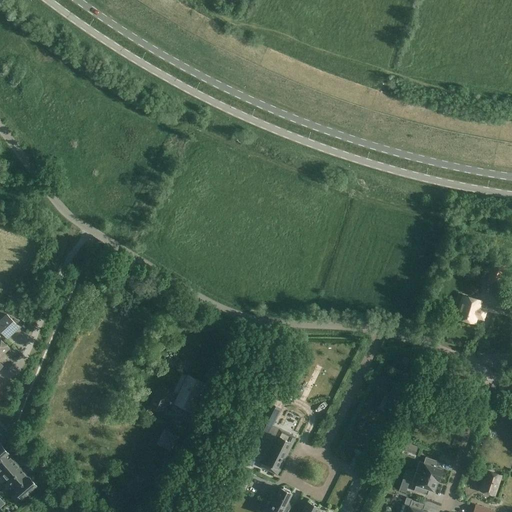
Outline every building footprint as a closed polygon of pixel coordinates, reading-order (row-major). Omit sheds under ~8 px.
[(499,285),(505,266),(493,262),(487,282),(499,285)] [(463,296),(457,318),(474,323),(476,317),(483,319),(485,310),(479,308),(481,301),(463,296)] [(7,315),(0,320),(0,330),(7,338),(18,328),(7,315)] [(0,356),(9,348),(0,338),(0,356)] [(9,358),(12,362),(19,356),(16,352),(9,358)] [(187,375),(176,402),(175,405),(176,408),(188,413),(190,412),(191,408),(194,409),(205,383),(187,375)] [(159,386),(151,406),(163,411),(172,391),(159,386)] [(144,390),(138,387),(134,396),(140,399),(144,390)] [(287,411),(285,421),(296,424),(298,414),(287,411)] [(178,435),(164,428),(157,442),(171,449),(178,435)] [(274,473),(293,436),(279,429),(276,436),(278,437),(266,461),(264,460),(260,467),(274,473)] [(247,450),(240,463),(251,468),(258,456),(247,450)] [(7,454),(0,459),(0,472),(14,489),(27,478),(7,454)] [(419,461),(415,472),(438,480),(442,469),(437,467),(439,461),(426,457),(424,463),(419,461)] [(170,465),(164,462),(159,472),(165,475),(170,465)] [(243,467),(233,485),(246,490),(255,473),(243,467)] [(495,496),(502,475),(487,470),(480,490),(495,496)] [(438,480),(415,472),(411,483),(416,485),(414,491),(427,495),(429,489),(434,491),(437,480),(438,480)] [(29,477),(27,478),(14,489),(22,498),(36,486),(29,477)] [(290,491),(283,488),(282,489),(280,488),(278,494),(272,491),(261,511),(262,511),(289,511),(290,511),(289,511),(294,502),(288,500),(291,494),(289,493),(290,491)] [(402,511),(427,511),(428,511),(423,510),(425,504),(412,500),(410,506),(405,504),(402,511)] [(316,511),(319,507),(316,506),(317,505),(310,501),(309,503),(307,502),(302,511),(316,511)]
